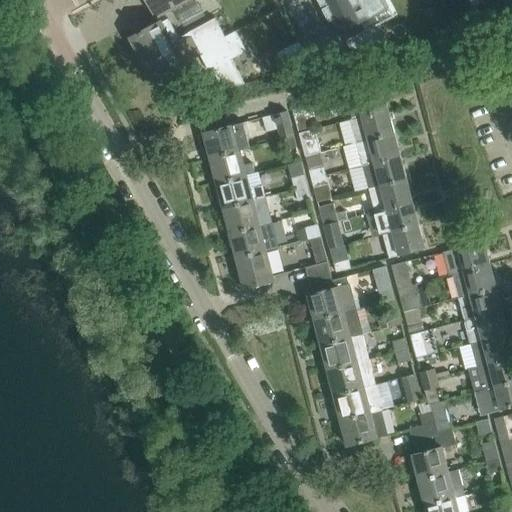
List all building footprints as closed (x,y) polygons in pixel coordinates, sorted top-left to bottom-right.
[(147,0),(156,16),(186,0),(147,0)] [(317,0),(320,4),(325,13),(329,21),(336,36),(342,33),(375,15),(367,0),(317,0)] [(160,23),(135,37),(148,62),(145,64),(153,79),(183,63),(182,62),(199,53),(209,72),(210,71),(213,70),(223,88),(245,84),(232,60),(247,52),(236,31),(225,37),(215,18),(188,33),(189,34),(179,40),(168,19),(160,23)] [(379,23),(365,31),(376,53),(393,49),(379,23)] [(299,42),(277,53),(288,75),(313,70),(299,42)] [(346,95),(352,118),(388,109),(382,86),(346,95)] [(293,110),(299,132),(313,129),(306,106),(293,110)] [(350,119),(357,142),(368,139),(394,132),(388,109),(352,118),(350,119)] [(287,111),(275,114),(281,139),(293,136),(287,111)] [(208,148),(211,158),(240,150),(250,148),(243,122),(198,134),(203,149),(208,148)] [(305,156),(319,152),(322,151),(316,128),(313,129),(299,132),(305,156)] [(394,132),(368,139),(357,142),(363,165),(374,162),(400,155),(394,132)] [(296,148),(293,136),(281,139),(284,151),(296,148)] [(253,163),(244,166),(240,150),(211,158),(217,183),(247,175),(247,176),(256,174),(253,163)] [(309,170),(323,166),(319,152),(305,156),(309,170)] [(400,155),(374,162),(363,165),(369,188),(406,178),(400,155)] [(311,178),(325,175),(323,166),(309,170),(311,178)] [(246,176),(247,176),(247,175),(217,183),(223,208),(253,200),(266,197),(263,186),(250,190),(246,176)] [(294,189),(307,186),(304,175),(292,179),(294,189)] [(325,175),(311,178),(314,188),(328,184),(325,175)] [(406,178),(369,188),(375,211),(412,201),(406,178)] [(310,198),(307,186),(294,189),(298,202),(310,198)] [(253,200),(223,208),(229,232),(230,232),(259,224),(260,224),(260,225),(273,222),(266,197),(253,200)] [(375,211),(381,234),(419,224),(412,201),(375,211)] [(323,225),(338,221),(358,215),(356,209),(336,214),(334,204),(319,208),(323,225)] [(344,244),(338,221),(323,225),(330,248),(344,244)] [(280,247),(273,222),(260,225),(260,224),(259,224),(230,232),(236,258),(266,250),(267,251),(280,247)] [(388,258),(425,248),(419,224),(381,234),(388,258)] [(306,228),(309,240),(321,237),(317,225),(306,228)] [(308,280),(331,274),(321,237),(309,240),(316,264),(305,267),(308,280)] [(484,241),(454,249),(443,252),(449,276),(455,274),(490,265),(484,241)] [(336,272),(351,268),(344,244),(330,248),(336,272)] [(244,289),(244,290),(275,282),(274,281),(266,251),(267,251),(266,250),(236,258),(244,288),(244,289)] [(391,266),(397,289),(411,285),(409,277),(404,279),(400,263),(391,266)] [(455,274),(461,297),(496,287),(490,265),(455,274)] [(381,303),(394,299),(385,267),(373,271),(381,303)] [(331,274),(308,280),(312,294),(308,295),(314,320),(344,312),(345,312),(355,310),(347,278),(333,282),(331,274)] [(414,294),(411,285),(397,289),(400,298),(414,294)] [(467,320),(468,319),(502,310),(496,287),(461,297),(467,320)] [(351,337),(362,334),(355,310),(345,312),(344,312),(314,320),(321,345),(351,337)] [(468,319),(474,342),(508,333),(502,310),(468,319)] [(400,323),(397,313),(386,316),(389,326),(400,323)] [(407,326),(409,335),(423,331),(421,322),(407,326)] [(426,339),(423,331),(409,335),(412,343),(426,339)] [(473,342),(479,366),(511,357),(511,346),(508,333),(474,342),(473,342)] [(321,345),(327,369),(357,361),(358,362),(368,360),(362,334),(351,337),(321,345)] [(396,352),(407,349),(404,339),(393,342),(396,352)] [(410,362),(407,349),(396,352),(399,365),(410,362)] [(470,368),(476,391),(511,381),(511,357),(479,366),(470,368)] [(334,395),(375,384),(368,360),(358,362),(357,361),(327,369),(334,395)] [(434,369),(420,373),(422,381),(436,377),(434,369)] [(409,402),(420,399),(414,374),(402,377),(409,402)] [(439,388),(436,377),(422,381),(428,404),(430,403),(438,401),(435,389),(439,388)] [(511,381),(476,391),(475,392),(481,415),(511,407),(511,381)] [(341,420),(380,410),(381,409),(375,384),(334,395),(341,420)] [(430,403),(432,410),(437,431),(451,427),(444,400),(438,401),(430,403)] [(364,441),(387,435),(380,410),(341,420),(347,446),(360,442),(361,443),(364,442),(364,441)] [(439,435),(437,431),(432,410),(420,413),(423,425),(409,429),(412,442),(439,435)] [(504,415),(494,417),(501,442),(509,440),(504,415)] [(489,417),(477,420),(480,433),(492,430),(489,417)] [(451,428),(451,427),(437,431),(439,435),(412,442),(416,454),(412,455),(419,480),(449,472),(442,447),(457,444),(453,427),(451,428)] [(511,438),(509,440),(501,442),(507,466),(511,464),(511,438)] [(481,445),(485,462),(498,458),(494,441),(481,445)] [(502,471),(498,458),(485,462),(489,474),(502,471)] [(449,472),(419,480),(425,505),(455,497),(464,495),(466,494),(459,469),(449,472)] [(468,511),(464,495),(455,497),(425,505),(426,511),(468,511)] [(497,511),(511,508),(509,499),(495,502),(497,511)]
